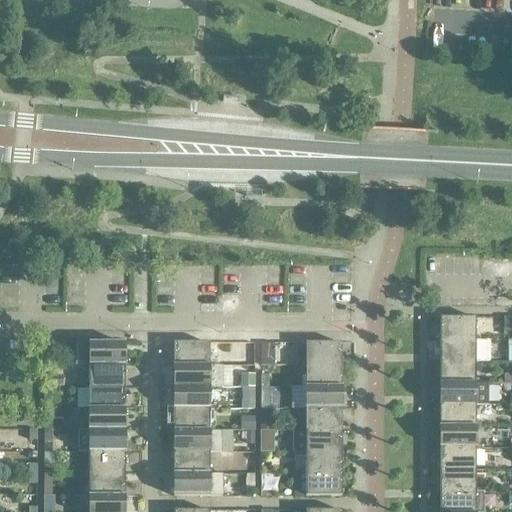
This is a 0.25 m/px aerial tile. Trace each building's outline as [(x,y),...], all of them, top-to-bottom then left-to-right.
[(477,330),(498,329),(497,317),(477,317),(477,330)] [(475,342),(475,319),(439,319),(439,342),(475,342)] [(275,363),(274,342),(262,342),(263,364),(275,363)] [(475,363),(475,342),(439,342),(439,363),(475,363)] [(52,357),(52,344),(43,344),(43,357),(52,357)] [(124,367),(124,345),(88,344),(88,367),(124,367)] [(209,367),(209,345),(173,344),(173,367),(209,367)] [(341,367),(341,344),(305,344),(305,367),(341,367)] [(475,385),(475,363),(439,363),(439,385),(475,385)] [(124,389),(124,367),(88,367),(88,389),(124,389)] [(209,389),(209,367),(173,367),(173,389),(209,389)] [(341,389),(341,367),(305,367),(305,389),(341,389)] [(475,406),(475,385),(439,385),(439,406),(475,406)] [(124,410),(124,389),(88,389),(88,410),(124,410)] [(209,410),(209,389),(173,389),(173,410),(209,410)] [(341,410),(341,389),(305,389),(305,410),(341,410)] [(51,410),(51,397),(43,397),(43,410),(51,410)] [(475,428),(475,406),(439,406),(439,428),(475,428)] [(124,432),(124,410),(88,410),(88,432),(124,432)] [(209,432),(209,410),(173,410),(173,432),(209,432)] [(341,432),(341,410),(305,410),(305,432),(341,432)] [(475,450),(475,428),(439,428),(439,450),(475,450)] [(274,429),(260,429),(261,451),(274,451),(274,429)] [(124,454),(124,432),(88,432),(88,454),(124,454)] [(209,453),(209,432),(173,432),(173,453),(209,453)] [(341,453),(341,432),(305,432),(305,453),(341,453)] [(475,471),(475,450),(439,450),(439,471),(475,471)] [(209,475),(209,453),(173,453),(173,475),(209,475)] [(341,475),(341,453),(305,453),(305,475),(341,475)] [(124,475),(124,454),(88,454),(88,475),(124,475)] [(475,493),(475,471),(439,471),(439,493),(475,493)] [(124,497),(124,475),(88,475),(88,497),(124,497)] [(209,498),(209,475),(173,475),(173,497),(209,498)] [(341,497),(341,475),(305,475),(305,497),(341,497)] [(474,511),(475,493),(439,493),(438,511),(474,511)] [(124,511),(124,497),(88,497),(88,511),(124,511)]
